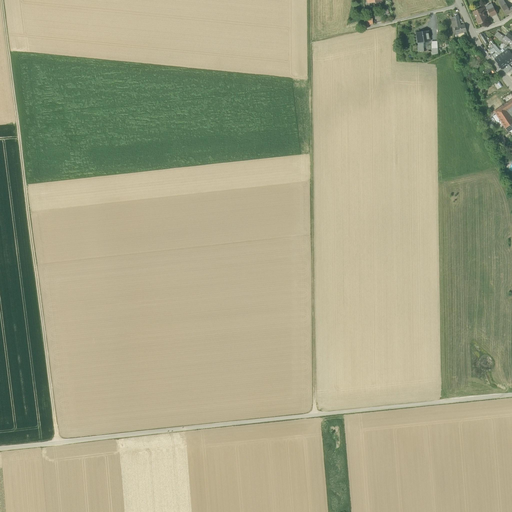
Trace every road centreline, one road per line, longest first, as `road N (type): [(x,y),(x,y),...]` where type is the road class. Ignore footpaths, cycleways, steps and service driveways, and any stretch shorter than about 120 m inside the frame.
road 1 (unclassified): [(0,448),(511,394)]
road 2 (track): [(57,442),(1,0)]
road 3 (track): [(310,0),(313,414)]
